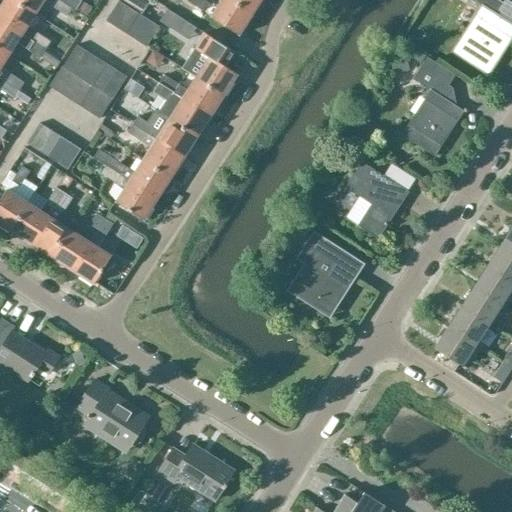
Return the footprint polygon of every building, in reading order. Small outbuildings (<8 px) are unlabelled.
[(4,0),(0,7),(0,19),(44,48),(49,40),(28,26),(36,13),(14,0),(4,0)] [(60,0),(14,0),(36,13),(44,1),(67,16),(72,8),(60,0)] [(60,0),(72,8),(75,10),(76,10),(81,1),(80,0),(60,0)] [(117,0),(105,20),(115,27),(128,6),(118,0),(117,0)] [(147,6),(137,0),(121,0),(122,0),(142,13),(147,6)] [(250,14),(229,0),(217,0),(214,6),(205,0),(186,0),(237,33),(250,14)] [(229,0),(250,14),(258,0),(229,0)] [(453,49),(486,70),(511,29),(511,22),(497,13),(503,2),(499,0),(472,0),(481,5),(453,49)] [(81,1),(76,10),(85,16),(91,7),(81,1)] [(128,6),(115,27),(124,33),(138,12),(128,6)] [(124,33),(134,39),(147,19),(138,12),(124,33)] [(0,48),(9,55),(17,42),(39,56),(44,48),(0,19),(0,48)] [(147,19),(134,39),(144,46),(157,25),(147,19)] [(186,56),(198,34),(179,23),(166,45),(186,56)] [(204,35),(182,67),(196,76),(224,94),(238,73),(219,61),(227,49),(204,35)] [(61,65),(71,71),(73,72),(87,51),(75,43),(61,65)] [(0,48),(0,78),(18,89),(23,81),(1,67),(9,55),(0,48)] [(416,50),(411,57),(420,63),(425,55),(416,50)] [(73,72),(81,78),(83,79),(97,57),(87,51),(73,72)] [(450,86),(428,72),(435,62),(425,55),(420,63),(410,78),(428,89),(400,133),(434,154),(463,109),(444,97),(450,86)] [(91,84),(93,85),(107,63),(97,57),(83,79),(91,84)] [(102,91),(103,92),(117,70),(107,63),(93,85),(102,91)] [(47,84),(58,92),(71,71),(61,65),(60,64),(47,84)] [(103,92),(111,97),(125,75),(117,70),(103,92)] [(58,92),(69,98),(81,78),(73,72),(71,71),(58,92)] [(158,81),(211,115),(224,94),(196,76),(187,89),(163,74),(158,81)] [(0,89),(12,98),(18,89),(0,78),(0,89)] [(69,98),(79,105),(91,84),(83,79),(81,78),(69,98)] [(157,110),(198,136),(211,115),(158,81),(153,90),(165,98),(157,110)] [(91,84),(79,105),(89,111),(102,91),(93,85),(91,84)] [(111,97),(103,92),(102,91),(89,111),(98,117),(111,97)] [(137,115),(132,122),(184,156),(198,136),(157,110),(154,107),(145,121),(137,115)] [(360,120),(353,131),(371,143),(378,132),(360,120)] [(150,147),(143,159),(171,177),(184,156),(132,122),(126,131),(150,147)] [(27,144),(37,150),(49,130),(39,124),(27,144)] [(115,132),(102,124),(98,130),(111,138),(115,132)] [(49,130),(37,150),(47,156),(59,137),(49,130)] [(349,134),(343,144),(353,151),(356,147),(362,151),(366,145),(349,134)] [(47,156),(57,162),(69,143),(59,137),(47,156)] [(69,143),(57,162),(67,169),(79,149),(69,143)] [(92,157),(104,164),(104,163),(157,198),(171,177),(143,159),(134,171),(98,148),(92,157)] [(40,157),(35,166),(45,172),(51,164),(40,157)] [(357,224),(378,237),(408,191),(360,161),(344,186),(370,203),(357,224)] [(104,163),(104,164),(99,172),(124,188),(116,200),(144,219),(157,198),(104,163)] [(0,200),(0,223),(11,230),(28,203),(27,203),(37,186),(25,179),(30,171),(21,165),(16,175),(0,200)] [(28,203),(11,230),(31,243),(64,192),(54,187),(39,211),(28,203)] [(64,192),(31,243),(52,256),(69,230),(55,221),(70,197),(64,192)] [(80,236),(69,230),(52,256),(73,270),(105,219),(95,212),(80,236)] [(300,215),(292,226),(305,235),(313,223),(300,215)] [(105,219),(73,270),(94,283),(111,256),(96,247),(111,223),(105,219)] [(498,247),(511,256),(511,227),(498,247)] [(353,277),(361,264),(315,233),(299,257),(307,262),(289,289),(300,296),(306,286),(318,294),(312,303),(328,314),(343,292),(337,288),(347,273),(353,277)] [(511,256),(498,247),(485,267),(511,284),(511,256)] [(511,285),(511,284),(485,267),(472,288),(499,305),(511,285)] [(458,308),(486,326),(499,305),(472,288),(458,308)] [(486,326),(458,308),(445,328),(473,346),(486,326)] [(48,372),(59,356),(47,348),(44,352),(11,330),(14,326),(2,318),(0,322),(0,367),(5,371),(8,367),(28,381),(38,366),(48,372)] [(473,346),(445,328),(432,348),(460,366),(473,346)] [(501,361),(510,367),(511,364),(511,348),(510,347),(501,361)] [(81,352),(73,356),(77,363),(85,359),(81,352)] [(510,367),(501,361),(492,376),(501,382),(510,367)] [(142,426),(146,420),(106,394),(110,388),(95,378),(77,407),(90,416),(85,424),(100,434),(104,428),(130,445),(132,442),(135,444),(139,443),(146,432),(145,428),(142,426)] [(205,488),(220,497),(235,472),(195,447),(188,457),(176,449),(160,474),(173,482),(177,476),(202,492),(205,488)] [(380,511),(385,506),(364,492),(357,502),(344,494),(332,511),(324,511),(316,507),(312,511),(380,511)]
